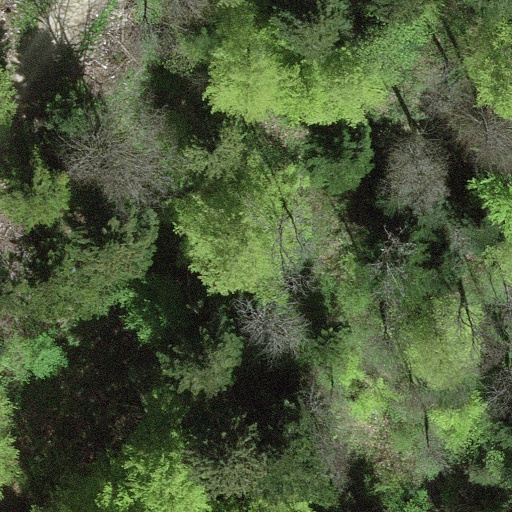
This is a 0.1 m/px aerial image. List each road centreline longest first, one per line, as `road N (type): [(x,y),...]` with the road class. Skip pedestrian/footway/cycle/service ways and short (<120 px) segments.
road 1 (track): [(0,426),(51,342),(150,226),(292,127),(511,2)]
road 2 (track): [(74,0),(0,103)]
